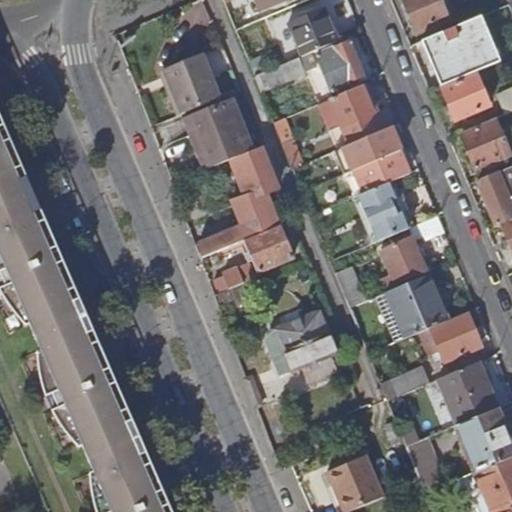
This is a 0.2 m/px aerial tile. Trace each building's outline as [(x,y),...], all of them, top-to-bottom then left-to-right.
[(252,0),(258,13),(287,0),(252,0)] [(437,0),(401,0),(415,32),(445,19),(437,0)] [(286,26),(300,59),(336,43),(321,11),(286,26)] [(482,44),(490,40),(480,18),(472,21),(482,44)] [(472,21),(420,42),(430,65),(438,62),(447,85),(499,64),(490,40),(482,44),(472,21)] [(348,44),(316,57),(330,92),(362,78),(348,44)] [(160,72),(178,116),(218,100),(199,56),(160,72)] [(260,93),(303,75),(300,68),(306,65),(303,60),(298,62),(298,61),(254,79),(256,85),(260,93)] [(438,62),(430,65),(439,88),(447,85),(438,62)] [(475,76),(440,91),(454,122),(488,108),(475,76)] [(372,114),(361,88),(328,102),(340,127),(329,133),(338,152),(342,150),(380,133),(372,114)] [(511,93),(497,100),(504,116),(511,112),(511,93)] [(228,162),(243,156),(230,128),(240,124),(230,100),(183,120),(194,147),(192,149),(203,173),(228,162)] [(291,143),(283,121),(273,125),(279,141),(282,147),(290,143),(291,143)] [(494,122),(459,137),(474,171),(508,157),(494,122)] [(156,495),(163,511),(170,511),(83,314),(54,246),(0,123),(0,139),(2,145),(0,145),(0,151),(12,178),(16,176),(38,226),(35,227),(46,253),(49,252),(92,348),(88,349),(99,375),(102,374),(142,463),(139,464),(152,496),(156,495)] [(243,156),(252,152),(240,124),(230,128),(243,156)] [(399,153),(388,129),(380,133),(342,150),(350,168),(352,173),(399,153)] [(0,406),(46,511),(163,511),(156,495),(152,496),(139,464),(142,463),(102,374),(99,375),(88,349),(92,348),(49,252),(46,253),(35,227),(38,226),(16,176),(12,178),(0,151),(0,145),(2,145),(0,139),(0,406)] [(290,143),(282,147),(292,172),(301,168),(290,143)] [(243,242),(278,228),(267,200),(264,192),(277,188),(262,148),(252,152),(243,156),(228,162),(243,200),(230,205),(240,229),(198,246),(201,260),(243,242)] [(345,171),(350,168),(342,150),(338,152),(331,155),(334,161),(339,159),(345,171)] [(399,153),(352,173),(362,195),(395,181),(408,176),(399,153)] [(501,225),(511,219),(511,208),(508,199),(511,197),(511,166),(476,181),(496,227),(501,225)] [(362,195),(352,199),(372,246),(407,231),(415,227),(408,212),(398,216),(393,201),(402,197),(395,181),(362,195)] [(264,192),(267,200),(280,194),(277,188),(264,192)] [(202,208),(207,218),(227,210),(222,199),(202,208)] [(415,227),(407,231),(410,237),(413,244),(422,239),(424,243),(445,234),(438,217),(415,227)] [(511,219),(501,225),(511,252),(511,219)] [(278,228),(243,242),(252,262),(254,261),(259,274),(291,261),(278,228)] [(379,251),(395,287),(426,274),(413,244),(410,237),(379,251)] [(222,277),(228,292),(243,286),(244,286),(254,282),(247,266),(222,277)] [(334,275),(349,310),(364,304),(350,269),(334,275)] [(427,276),(385,294),(406,340),(419,334),(447,322),(427,276)] [(228,292),(216,297),(222,313),(249,302),(251,302),(244,286),(243,286),(228,292)] [(447,322),(419,334),(429,357),(439,352),(444,364),(481,348),(467,313),(447,322)] [(265,339),(272,360),(327,337),(318,314),(274,331),(276,335),(265,339)] [(327,337),(272,360),(280,378),(302,368),(305,367),(308,374),(328,366),(325,359),(328,357),(335,355),(327,337)] [(331,365),(328,357),(325,359),(328,366),(308,374),(305,367),(302,368),(305,377),(309,385),(334,374),(331,365)] [(496,410),(476,364),(437,381),(457,427),(496,410)] [(427,383),(420,368),(380,385),(385,399),(386,401),(427,383)] [(511,456),(511,448),(496,410),(457,427),(455,428),(474,473),(511,456)] [(511,456),(474,473),(490,511),(509,511),(511,511),(511,456)] [(366,459),(326,475),(342,511),(357,511),(384,502),(366,459)]
